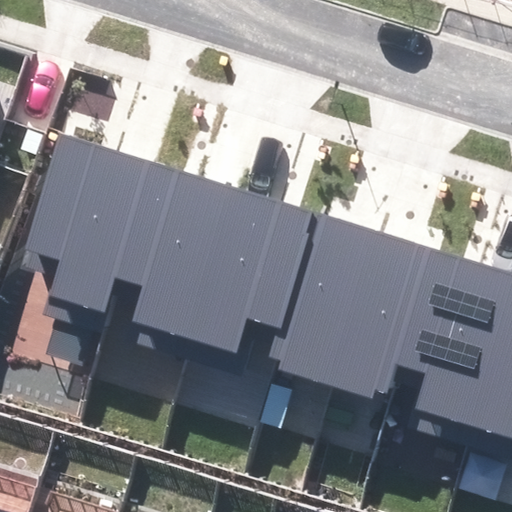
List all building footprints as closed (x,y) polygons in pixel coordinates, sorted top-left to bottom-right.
[(100,331),(116,279),(151,164),(61,137),(22,267),(54,277),(43,314),(100,331)] [(238,190),(151,164),(116,279),(142,287),(126,339),(188,357),(238,190)] [(273,342),(312,212),(238,190),(188,357),(242,373),(253,337),(273,342)] [(433,249),(312,212),(273,342),(268,358),(282,362),(279,370),(371,398),(374,389),(389,393),(393,380),(433,249)] [(407,427),(467,445),(511,300),(511,272),(433,249),(393,380),(419,388),(407,427)] [(511,300),(467,445),(511,459),(511,300)]
